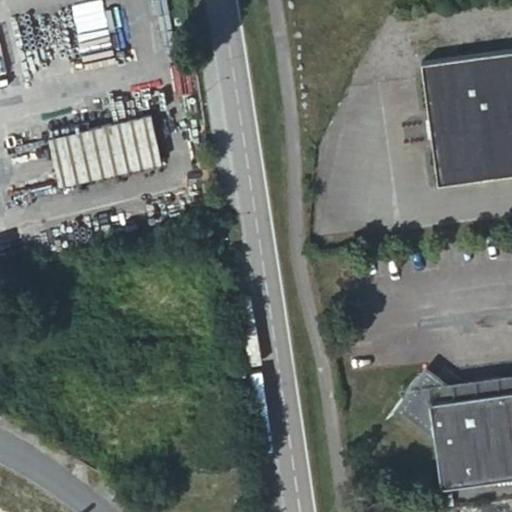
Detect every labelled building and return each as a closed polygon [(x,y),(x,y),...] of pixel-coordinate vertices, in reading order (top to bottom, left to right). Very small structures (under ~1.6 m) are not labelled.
[(511,49),(420,60),(437,181),(511,172),(511,49)] [(153,112),(50,135),(61,184),(164,161),(153,112)] [(452,367),(443,377),(465,397),(511,390),(511,377),(511,375),(469,380),(452,367)] [(511,390),(465,397),(443,377),(434,376),(423,375),(414,381),(396,405),(434,434),(440,484),(511,475),(511,390)] [(129,509),(139,492),(105,472),(95,489),(129,509)]
